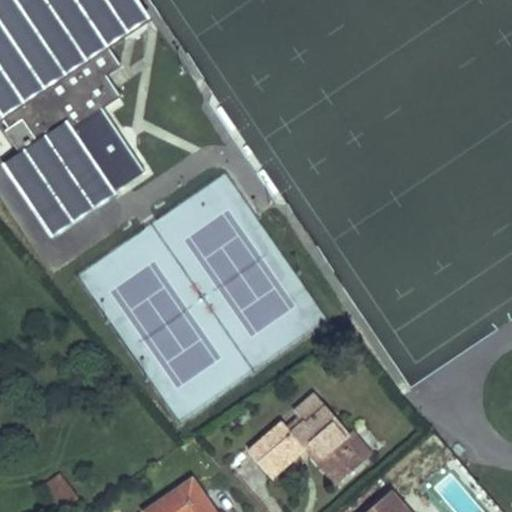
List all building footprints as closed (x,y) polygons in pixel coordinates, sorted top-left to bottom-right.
[(0,0),(0,121),(7,132),(4,134),(17,156),(21,154),(26,162),(6,174),(48,239),(114,196),(72,132),(119,102),(106,80),(120,71),(105,49),(147,21),(132,0),(0,0)] [(341,442),(349,434),(315,396),(294,413),(299,420),(287,429),(282,424),(248,454),(269,478),(309,446),(340,482),(360,465),(341,442)] [(78,500),(60,474),(50,481),(43,486),(60,511),(69,506),(78,500)] [(213,511),(192,481),(145,511),(213,511)] [(406,511),(392,495),(372,511),(406,511)]
